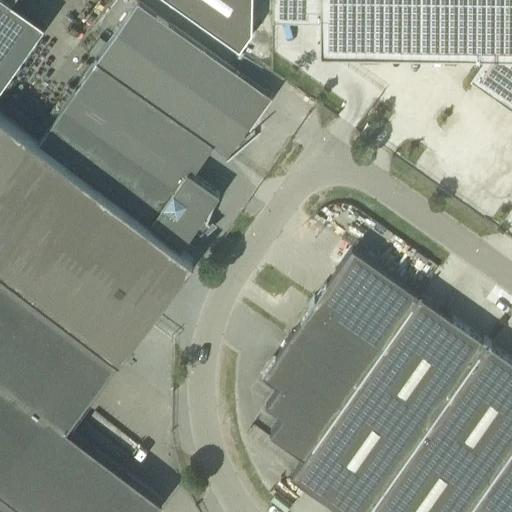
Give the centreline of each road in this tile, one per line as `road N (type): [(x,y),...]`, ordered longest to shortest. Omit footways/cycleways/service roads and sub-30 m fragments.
road 1 (unclassified): [(335,166),(310,184),(226,317),(218,429),(259,511)]
road 2 (unclassified): [(511,261),(385,170),(363,161),(335,166)]
